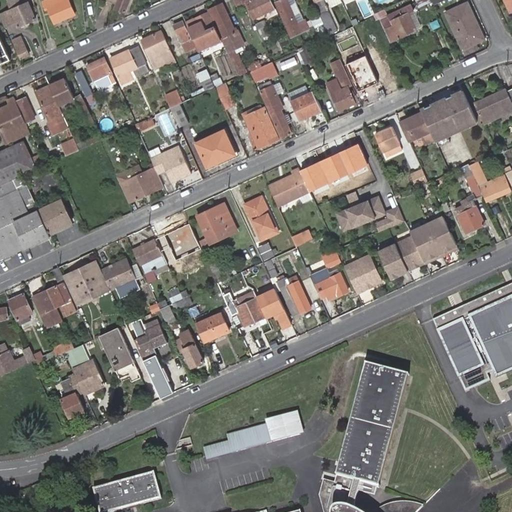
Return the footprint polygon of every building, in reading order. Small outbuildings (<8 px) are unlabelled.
[(7,0),(12,10),(28,3),(26,0),(7,0)] [(45,9),(47,8),(54,24),(74,15),(68,0),(43,0),(42,1),(43,2),(44,4),(45,9)] [(117,0),(115,8),(124,12),(129,0),(117,0)] [(244,0),(246,4),(253,18),(273,8),(269,0),(244,0)] [(294,15),(291,8),(287,0),(274,0),(291,35),(309,26),(306,19),(302,21),(297,23),(294,15)] [(288,0),(287,0),(291,8),(296,6),(292,0),(288,0)] [(323,0),(313,0),(314,1),(316,4),(321,15),(328,31),(335,27),(328,10),(327,9),(324,1),(323,0)] [(342,3),(340,0),(323,0),(324,1),(327,9),(328,10),(331,8),(342,3)] [(464,49),(476,43),(484,38),(467,2),(446,12),(464,49)] [(28,3),(12,10),(2,14),(10,31),(35,20),(28,3)] [(222,4),(208,11),(209,13),(221,40),(233,66),(242,62),(235,48),(244,44),(237,31),(235,32),(222,4)] [(391,41),(415,30),(408,14),(412,12),(410,6),(388,16),(392,25),(386,28),(391,41)] [(339,25),(331,8),(328,10),(335,27),(339,25)] [(408,14),(415,30),(419,28),(412,12),(408,14)] [(204,22),(188,29),(193,39),(198,50),(198,51),(221,40),(209,13),(186,24),(203,19),(205,18),(204,22)] [(299,13),(294,15),(297,23),(302,21),(299,13)] [(255,24),(262,40),(272,35),(265,20),(255,24)] [(198,50),(193,39),(191,40),(183,22),(174,26),(178,35),(179,35),(183,43),(182,44),(187,55),(198,50)] [(327,34),(323,26),(317,28),(321,37),(327,34)] [(172,54),(162,31),(142,40),(153,63),(172,54)] [(0,66),(11,61),(0,36),(0,66)] [(21,37),(13,41),(21,59),(29,55),(21,37)] [(479,50),(476,43),(464,49),(467,55),(479,50)] [(138,45),(111,58),(123,83),(136,78),(132,71),(146,64),(138,45)] [(313,62),(308,50),(301,53),(306,65),(313,62)] [(172,54),(153,63),(156,69),(165,65),(164,64),(175,59),(172,54)] [(87,66),(95,82),(112,74),(104,58),(87,66)] [(348,87),(351,86),(339,59),(330,63),(340,84),(343,89),(331,94),(339,111),(356,104),(348,87)] [(278,74),(272,61),(251,71),(255,81),(268,75),(270,78),(278,74)] [(238,76),(247,72),(242,62),(233,66),(238,76)] [(83,71),(76,74),(90,104),(97,101),(83,71)] [(204,92),(215,87),(207,71),(197,76),(204,92)] [(112,74),(95,82),(98,88),(109,83),(111,86),(116,83),(112,74)] [(379,87),(380,86),(375,74),(374,74),(365,78),(369,89),(370,91),(379,87)] [(95,124),(81,94),(74,98),(65,79),(49,86),(61,112),(78,104),(88,127),(95,124)] [(236,105),(226,82),(215,87),(225,110),(236,105)] [(291,134),(287,125),(284,118),(280,109),(282,108),(269,82),(259,86),(282,138),(291,134)] [(343,89),(340,84),(329,89),(331,94),(343,89)] [(61,112),(49,86),(36,92),(50,122),(47,123),(52,133),(68,126),(61,112)] [(322,110),(312,89),(290,100),(299,120),(322,110)] [(178,90),(164,96),(169,108),(179,104),(183,101),(178,90)] [(506,91),(475,106),(484,125),(511,111),(511,90),(507,93),(506,91)] [(463,92),(423,110),(438,141),(440,147),(452,142),(449,136),(477,123),(463,92)] [(9,105),(0,109),(0,129),(0,130),(7,144),(30,134),(27,128),(16,102),(13,97),(7,100),(9,105)] [(26,117),(33,113),(26,97),(18,101),(26,117)] [(179,104),(169,108),(178,127),(187,122),(179,104)] [(37,121),(33,113),(26,117),(29,124),(37,121)] [(409,141),(412,140),(422,135),(427,145),(435,141),(422,113),(404,122),(401,123),(409,141)] [(267,115),(253,122),(263,147),(279,140),(267,115)] [(155,126),(152,120),(138,126),(140,132),(155,126)] [(263,147),(253,122),(250,124),(260,148),(263,147)] [(409,141),(401,123),(400,124),(408,142),(409,141)] [(391,127),(376,134),(386,158),(402,151),(391,127)] [(225,131),(197,144),(208,168),(235,155),(225,131)] [(79,150),(89,145),(83,133),(75,137),(75,139),(74,140),(79,150)] [(75,151),(79,150),(74,140),(64,144),(68,154),(75,151)] [(44,164),(39,154),(31,158),(23,142),(0,152),(0,183),(35,167),(44,164)] [(179,148),(151,161),(155,169),(159,176),(166,173),(171,185),(191,175),(181,153),(179,148)] [(325,164),(307,173),(316,192),(325,187),(352,174),(344,157),(325,166),(325,164)] [(472,170),(484,195),(486,194),(489,201),(511,191),(504,177),(487,185),(482,175),(487,173),(481,161),(476,163),(472,165),(470,166),(472,170)] [(128,204),(164,188),(159,176),(155,169),(142,175),(138,165),(115,175),(120,186),(128,204)] [(485,197),(484,195),(472,170),(470,166),(470,165),(463,169),(470,185),(472,183),(479,200),(485,197)] [(278,207),(311,192),(299,169),(292,172),(294,176),(269,188),(278,207)] [(411,175),(416,186),(428,181),(422,169),(411,175)] [(39,211),(22,175),(20,176),(47,235),(49,234),(39,211)] [(20,176),(0,185),(0,260),(48,239),(47,235),(20,176)] [(327,191),(325,187),(316,192),(318,196),(319,196),(326,194),(327,191)] [(385,212),(379,196),(338,213),(345,229),(385,212)] [(262,197),(244,206),(258,237),(276,228),(262,197)] [(462,211),(462,210),(458,211),(467,232),(485,224),(475,200),(469,202),(472,207),(462,211)] [(62,202),(39,211),(49,234),(72,224),(62,202)] [(462,210),(462,211),(472,207),(469,202),(460,207),(462,210)] [(225,203),(198,215),(208,237),(235,225),(225,203)] [(378,231),(405,220),(400,206),(388,211),(390,216),(374,223),(378,231)] [(457,245),(444,217),(428,224),(442,256),(451,251),(449,249),(457,245)] [(187,222),(155,237),(166,261),(194,248),(199,260),(205,257),(200,246),(198,246),(187,222)] [(49,234),(51,237),(73,228),(72,224),(49,234)] [(433,260),(442,256),(428,224),(411,232),(424,260),(432,257),(433,260)] [(296,247),(313,239),(308,230),(292,238),(296,247)] [(408,271),(425,263),(413,236),(396,243),(408,271)] [(155,237),(132,248),(139,263),(142,262),(146,271),(166,261),(155,237)] [(408,271),(396,243),(379,251),(391,278),(408,271)] [(268,244),(258,249),(263,259),(273,254),(268,244)] [(340,260),(335,249),(327,253),(328,254),(323,256),(325,259),(327,258),(330,264),(340,260)] [(370,254),(362,258),(374,285),(382,281),(370,254)] [(374,285),(362,258),(345,266),(357,293),(374,285)] [(278,275),(271,259),(264,262),(272,278),(278,275)] [(126,260),(102,271),(110,289),(111,290),(112,289),(115,295),(121,291),(119,286),(127,282),(135,279),(129,265),(126,260)] [(97,262),(64,278),(78,309),(112,293),(111,290),(110,289),(97,262)] [(136,262),(129,265),(135,279),(143,275),(136,262)] [(338,268),(313,278),(321,295),(327,293),(328,296),(338,292),(339,294),(348,290),(338,268)] [(58,269),(52,272),(56,283),(63,280),(58,269)] [(299,282),(296,275),(279,283),(294,315),(311,307),(299,282)] [(135,279),(127,282),(132,292),(139,288),(135,279)] [(29,290),(37,308),(41,305),(43,308),(38,310),(41,315),(44,322),(59,315),(56,308),(60,306),(66,318),(75,313),(62,285),(47,292),(44,284),(29,290)] [(511,284),(433,320),(465,392),(492,380),(489,373),(494,371),(498,378),(511,371),(511,284)] [(272,287),(252,296),(262,318),(273,313),(282,309),(272,287)] [(186,289),(180,291),(183,297),(189,295),(186,289)] [(183,297),(180,291),(170,296),(173,302),(183,297)] [(23,295),(10,301),(19,321),(27,316),(32,314),(23,295)] [(190,296),(184,298),(186,305),(193,302),(190,296)] [(252,296),(233,304),(243,327),(262,318),(252,296)] [(159,309),(156,302),(149,305),(152,312),(159,309)] [(169,306),(160,309),(161,311),(163,315),(168,326),(172,324),(173,327),(176,325),(175,322),(176,322),(169,306)] [(289,325),(282,309),(273,313),(280,329),(289,325)] [(221,312),(195,323),(203,340),(217,334),(217,335),(224,332),(229,330),(221,312)] [(27,316),(19,321),(21,326),(30,321),(27,316)] [(169,342),(159,318),(145,324),(142,319),(133,323),(140,337),(136,339),(162,398),(175,393),(155,348),(169,342)] [(138,371),(120,330),(102,338),(120,379),(130,374),(133,381),(141,377),(138,371)] [(180,351),(184,349),(193,366),(205,361),(196,343),(190,330),(179,335),(181,338),(175,341),(180,351)] [(203,340),(205,343),(225,334),(224,332),(217,335),(217,334),(203,340)] [(71,339),(52,348),(52,349),(56,357),(63,353),(75,348),(71,339)] [(73,366),(92,358),(85,344),(67,352),(73,366)] [(0,375),(6,373),(36,359),(35,355),(31,348),(12,358),(8,350),(0,353),(0,375)] [(42,354),(45,362),(56,357),(52,349),(42,354)] [(36,359),(39,365),(45,362),(42,354),(41,352),(35,355),(36,359)] [(95,389),(105,384),(94,360),(73,369),(84,392),(94,388),(95,389)] [(70,368),(66,361),(57,365),(60,373),(70,368)] [(337,482),(327,479),(322,496),(326,511),(363,511),(358,509),(355,507),(356,503),(351,502),(357,479),(362,481),(380,485),(411,373),(370,363),(339,475),(337,482)] [(78,396),(82,394),(73,375),(69,377),(70,380),(64,383),(70,397),(62,401),(70,418),(85,411),(78,396)] [(265,424),(226,434),(228,441),(204,448),(207,459),(304,433),(298,410),(264,419),(265,424)] [(157,471),(96,487),(102,511),(109,511),(164,498),(157,471)] [(362,481),(357,479),(351,502),(356,503),(362,481)] [(14,494),(18,503),(26,500),(22,490),(14,494)] [(416,511),(422,506),(415,504),(403,502),(394,504),(386,506),(379,510),(376,511),(416,511)]
